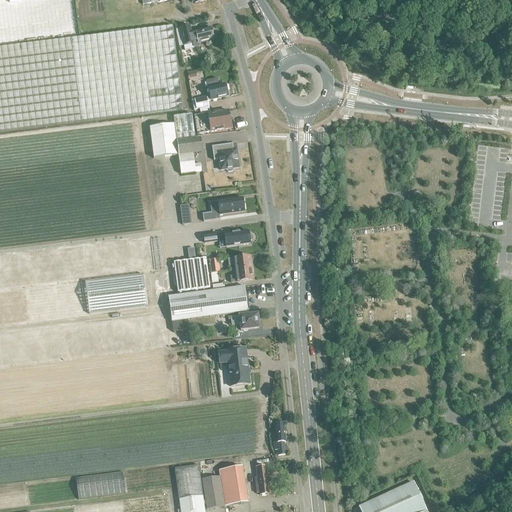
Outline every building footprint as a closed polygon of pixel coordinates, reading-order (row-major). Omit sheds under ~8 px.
[(179,29),(183,46),(192,44),(193,48),(198,46),(198,44),(213,40),(213,38),(214,37),(213,35),(212,34),(211,28),(194,32),(191,33),(189,26),(179,29)] [(0,135),(33,131),(144,118),(184,113),(169,28),(148,30),(145,31),(0,46),(0,135)] [(227,91),(226,86),(225,86),(224,84),(219,85),(217,79),(206,81),(209,94),(205,95),(206,97),(194,100),(196,110),(208,107),(207,102),(227,97),(226,91),(227,91)] [(228,111),(207,115),(194,117),(196,135),(231,129),(228,111)] [(195,141),(192,115),(173,117),(174,125),(149,128),(153,159),(178,156),(202,152),(200,140),(195,141)] [(211,147),(213,161),(219,160),(220,171),(226,170),(226,171),(228,173),(232,172),(233,170),(233,169),(238,168),(238,167),(239,165),(238,159),(237,158),(236,154),(235,154),(235,151),(236,151),(233,151),(232,144),(211,147)] [(194,165),(192,154),(178,156),(180,175),(201,172),(200,164),(194,165)] [(202,214),(203,222),(220,220),(219,215),(244,212),(242,199),(217,202),(218,212),(202,214)] [(182,226),(190,225),(190,222),(188,206),(180,207),(182,226)] [(249,245),(249,242),(251,241),(250,235),(248,234),(248,232),(225,235),(224,233),(218,234),(219,240),(224,240),(226,248),(249,245)] [(216,242),(215,234),(203,236),(204,244),(216,242)] [(151,238),(93,244),(96,276),(155,269),(151,238)] [(252,262),(251,262),(250,257),(233,259),(227,260),(228,266),(234,266),(234,270),(251,268),(251,267),(252,267),(252,262)] [(177,293),(210,289),(205,259),(173,263),(177,293)] [(252,275),(253,275),(253,270),(252,270),(251,268),(234,270),(235,276),(230,277),(231,283),(236,283),(253,281),(252,275)] [(180,296),(181,296),(175,297),(175,296),(174,296),(174,297),(169,298),(169,297),(168,297),(171,323),(172,323),(173,332),(189,330),(187,320),(190,320),(191,320),(197,319),(198,319),(203,318),(203,319),(204,318),(209,317),(209,318),(210,318),(210,317),(215,317),(216,317),(216,316),(221,316),(223,316),(228,315),(229,315),(234,314),(235,314),(240,313),(241,313),(246,312),(246,313),(247,313),(244,287),(243,287),(238,288),(237,288),(232,289),(230,289),(231,289),(225,290),(225,289),(224,290),(219,291),(219,290),(218,290),(218,291),(213,292),(213,291),(212,291),(212,292),(207,292),(206,292),(206,293),(201,293),(199,293),(200,293),(194,294),(193,294),(188,295),(187,295),(182,296),(182,295),(180,296)] [(230,320),(231,327),(240,326),(240,331),(242,331),(243,332),(246,331),(247,331),(248,330),(259,329),(258,327),(259,327),(259,326),(259,325),(259,324),(259,323),(259,322),(258,322),(258,321),(257,315),(248,317),(248,316),(239,317),(228,318),(228,321),(230,320)] [(249,385),(245,349),(226,351),(226,352),(218,353),(219,364),(227,363),(230,387),(249,385)] [(283,424),(278,425),(274,425),(276,443),(274,443),(274,444),(275,451),(277,450),(278,456),(285,455),(284,442),(285,442),(283,424)] [(180,510),(177,511),(204,511),(201,483),(198,466),(174,469),(177,488),(180,510)] [(257,478),(254,478),(256,494),(259,494),(259,496),(269,494),(267,477),(266,467),(255,468),(257,478)] [(206,510),(247,504),(241,468),(218,471),(219,478),(201,480),(206,510)] [(124,472),(76,478),(78,499),(126,493),(124,472)] [(425,511),(422,504),(413,483),(371,503),(358,509),(359,511),(425,511)] [(77,505),(78,511),(123,511),(122,501),(77,505)]
